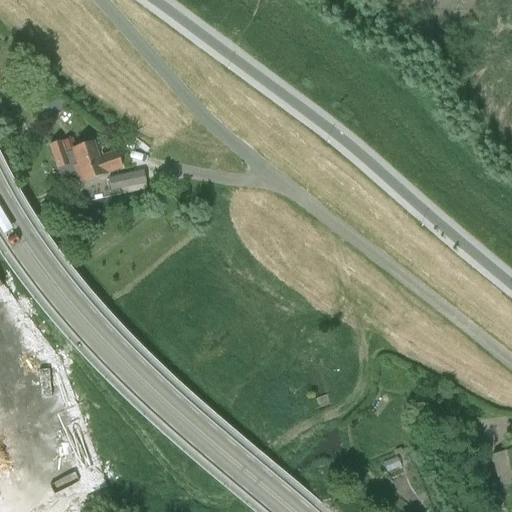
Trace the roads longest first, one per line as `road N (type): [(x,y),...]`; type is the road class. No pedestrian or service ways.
road 1 (unclassified): [(511,363),(238,148),(101,0)]
road 2 (tertiary): [(511,285),(353,151),(151,0)]
road 3 (primary): [(291,511),(122,363),(53,285),(0,206)]
